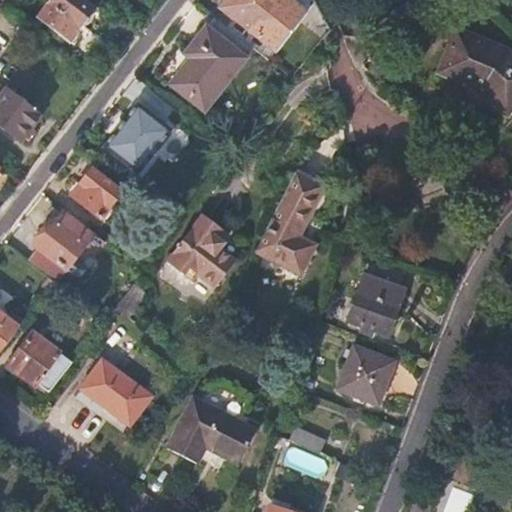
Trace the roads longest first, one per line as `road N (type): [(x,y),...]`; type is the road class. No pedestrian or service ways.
road 1 (residential): [(511,230),(476,271),(384,511)]
road 2 (residential): [(0,231),(176,0)]
road 3 (residential): [(139,511),(0,408)]
